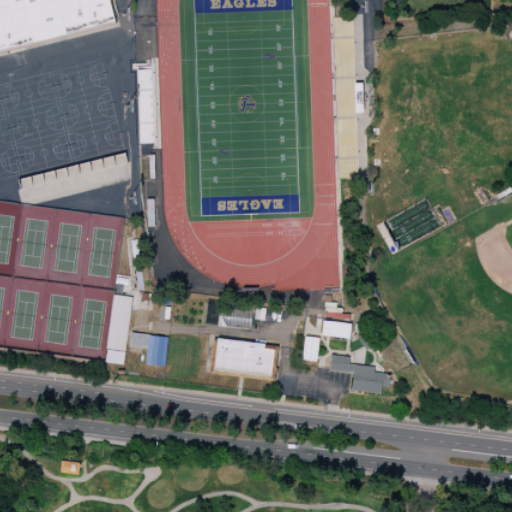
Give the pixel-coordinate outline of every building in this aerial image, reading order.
[(0,53),(0,0),(110,0),(116,24),(0,53)] [(17,178),(19,190),(31,188),(33,200),(129,180),(124,155),(17,178)] [(114,296),(135,299),(128,354),(107,351),(114,296)] [(222,307),(252,310),(250,329),(220,327),(222,307)] [(325,313),(350,315),(349,321),(325,319),(325,313)] [(323,321),(351,324),(349,339),(321,336),(323,321)] [(356,337),(367,330),(376,343),(366,351),(356,337)] [(152,337),(150,336),(131,334),(129,348),(150,351),(152,337)] [(304,336),(319,338),(316,363),(301,361),(304,336)] [(208,374),(209,366),(212,339),(216,340),(216,339),(264,344),(264,345),(278,347),(278,348),(275,369),(277,369),(277,374),(275,374),(274,382),(241,378),(208,374)] [(330,355),(350,357),(349,365),(374,368),(374,373),(390,375),(390,376),(389,388),(381,387),(380,394),(350,391),(352,374),(329,372),(329,369),(330,355)] [(59,474),(77,474),(78,462),(60,462),(59,474)]
